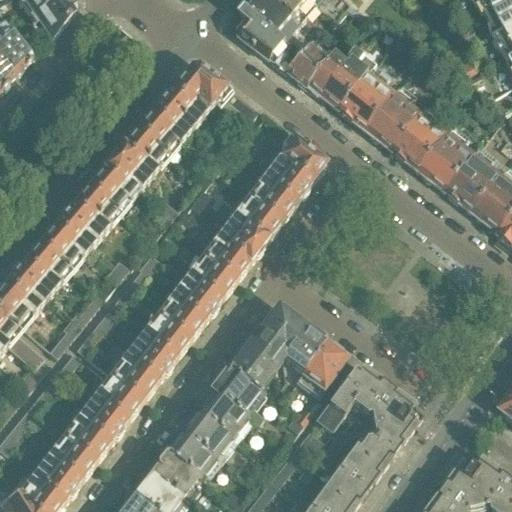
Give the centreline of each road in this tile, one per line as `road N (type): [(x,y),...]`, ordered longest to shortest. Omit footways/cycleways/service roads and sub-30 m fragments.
road 1 (residential): [(96,511),(276,279)]
road 2 (residential): [(0,254),(188,38)]
road 3 (residential): [(360,167),(188,38)]
road 4 (residential): [(511,285),(360,167)]
road 5 (residential): [(424,393),(276,279)]
road 6 (residential): [(111,0),(0,124)]
road 7 (residential): [(276,279),(360,167)]
